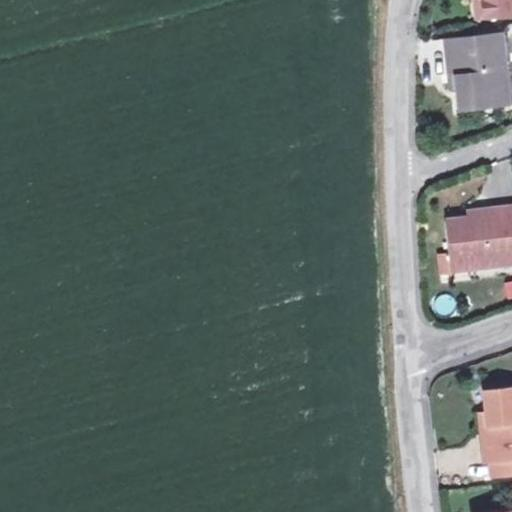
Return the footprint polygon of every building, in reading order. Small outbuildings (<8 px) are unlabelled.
[(511,0),(477,0),(478,13),(511,10),(511,0)] [(511,55),(509,26),(497,27),(501,63),(507,63),(511,62),(511,55)] [(464,80),(459,81),(461,103),(511,98),(507,63),(501,63),(497,27),(449,32),(452,69),(463,68),(464,80)] [(452,265),(488,261),(487,254),(511,251),(511,202),(481,206),(482,218),(469,219),(468,212),(447,214),(452,265)] [(511,380),(485,383),(487,407),(494,407),(496,418),(484,419),(487,457),(490,457),(491,470),(511,468),(511,380)] [(483,407),(484,419),(496,418),(494,407),(487,407),(483,407)]
